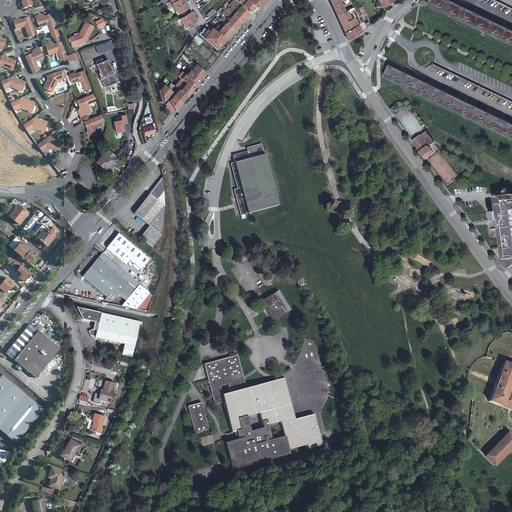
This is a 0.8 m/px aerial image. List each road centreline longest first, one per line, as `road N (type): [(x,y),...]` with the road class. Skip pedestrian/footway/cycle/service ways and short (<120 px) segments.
road 1 (secondary): [(97,230),(288,0)]
road 2 (secondary): [(275,0),(89,224)]
road 3 (residential): [(346,51),(276,83),(245,118),(225,151),(212,207),(214,242)]
road 4 (residential): [(357,72),(499,278)]
road 5 (residential): [(0,505),(71,396),(78,367),(75,340),(43,296)]
road 6 (residential): [(50,191),(73,176),(78,131),(40,95),(2,11)]
road 7 (secondary): [(89,224),(0,332)]
